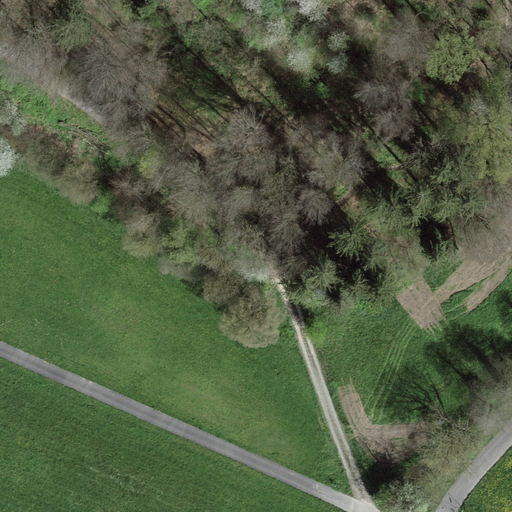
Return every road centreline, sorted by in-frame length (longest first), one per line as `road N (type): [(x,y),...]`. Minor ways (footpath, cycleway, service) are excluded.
road 1 (track): [(0,47),(209,201),(279,268),(296,324)]
road 2 (track): [(372,511),(296,324)]
